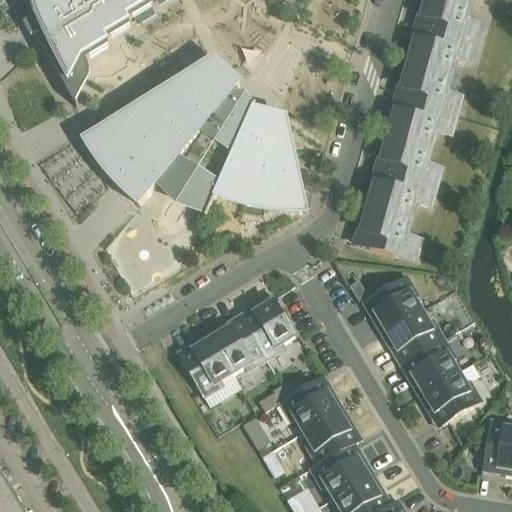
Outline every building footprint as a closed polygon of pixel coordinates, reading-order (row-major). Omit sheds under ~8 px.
[(49,47),(43,50),(52,67),(60,83),(73,104),(77,111),(78,109),(75,105),(87,84),(87,82),(88,80),(88,79),(89,76),(88,74),(88,72),(87,69),(84,65),(110,50),(107,44),(131,30),(128,24),(153,10),(150,4),(157,0),(17,0),(18,1),(20,3),(22,4),(23,6),(25,7),(27,12),(29,17),(31,22),(24,26),(32,39),(40,34),(49,47)] [(370,252),(416,265),(421,245),(408,241),(417,207),(431,211),(441,173),(427,169),(437,135),(451,139),(462,101),(448,97),(457,63),(471,67),(482,29),(467,25),(474,0),(425,0),(421,14),(424,15),(423,21),(434,24),(427,47),(416,44),(415,50),(412,49),(401,86),(404,87),(402,93),(414,96),(407,119),(396,116),(395,122),(392,121),(381,158),(384,159),(382,165),(393,168),(387,191),(376,188),(374,194),(371,193),(361,230),(364,231),(362,237),(373,240),(370,252)] [(285,125),(253,117),(256,110),(255,109),(254,110),(234,97),(240,89),(239,89),(238,90),(212,66),(193,88),(187,82),(168,103),(162,98),(142,119),(136,114),(117,135),(111,129),(93,149),(85,136),(84,137),(90,147),(91,149),(95,156),(98,161),(103,167),(107,172),(112,178),(117,184),(123,191),(129,196),(134,201),(139,206),(140,208),(141,209),(159,188),(207,218),(207,219),(208,220),(218,198),(224,201),(237,205),(244,207),(253,209),(262,211),(271,212),(280,213),(289,213),(298,213),(297,183),(289,183),(290,154),(283,154),(285,125)] [(311,173),(319,175),(322,163),(314,161),(311,173)] [(375,326),(383,339),(423,315),(415,303),(419,300),(408,281),(368,305),(376,318),(378,317),(381,323),(375,326)] [(243,325),(267,365),(286,353),(283,349),(296,342),(281,317),(283,315),(274,301),(259,310),(263,316),(257,319),(255,317),(243,325)] [(398,355),(405,367),(445,343),(434,324),(430,327),(423,315),(383,339),(390,351),(396,348),(400,354),(398,355)] [(210,339),(234,379),(245,372),(248,376),(267,365),(243,325),(230,332),(231,334),(226,338),(222,332),(210,339)] [(234,379),(210,339),(197,347),(201,353),(195,356),(194,354),(180,362),(205,403),(224,390),(221,386),(234,379)] [(413,388),(420,400),(460,377),(452,364),(457,362),(445,343),(405,367),(413,380),(415,379),(418,385),(413,388)] [(460,377),(420,400),(427,413),(433,409),(437,415),(435,416),(443,430),(483,406),(471,386),(467,389),(460,377)] [(297,425),(304,437),(344,413),(336,401),(330,404),(327,398),(329,397),(321,384),(281,408),(292,427),(297,425)] [(344,413),(304,437),(311,449),(307,452),(318,470),(351,450),(352,451),(359,447),(351,434),(349,435),(345,429),(351,425),(344,413)] [(506,479),(511,479),(511,427),(492,425),(484,471),(500,473),(500,471),(507,472),(506,479)] [(327,491),(334,503),(374,479),(366,467),(360,470),(357,464),(359,463),(352,451),(351,450),(318,470),(311,474),(323,493),(327,491)] [(0,503),(13,496),(2,477),(0,478),(0,503)] [(374,479),(334,503),(339,511),(388,511),(381,499),(379,501),(375,495),(381,491),(374,479)] [(296,511),(322,511),(314,491),(291,500),(296,511)] [(22,511),(13,496),(0,503),(0,511),(22,511)]
